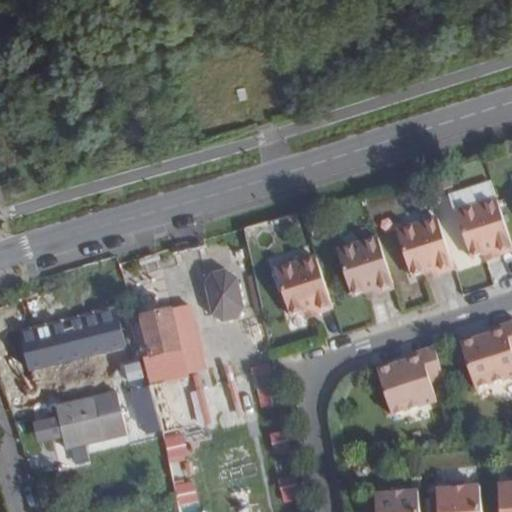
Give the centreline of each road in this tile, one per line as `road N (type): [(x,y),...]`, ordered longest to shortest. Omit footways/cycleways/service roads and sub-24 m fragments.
road 1 (primary): [(511,102),(0,257)]
road 2 (residential): [(511,300),(307,366),(298,388),(322,511)]
